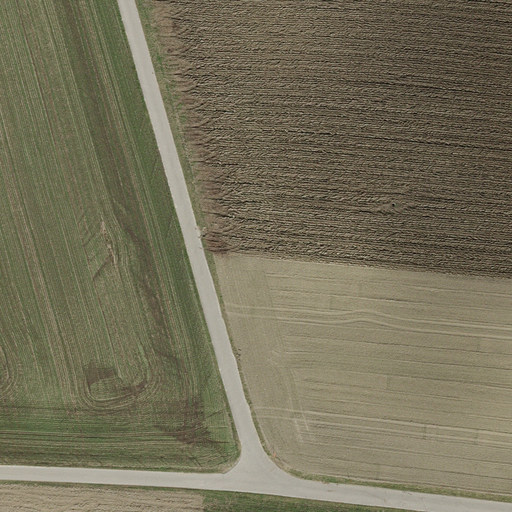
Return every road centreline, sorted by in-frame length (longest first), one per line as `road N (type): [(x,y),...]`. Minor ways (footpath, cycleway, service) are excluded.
road 1 (track): [(126,0),(261,483)]
road 2 (track): [(0,471),(261,483)]
road 3 (track): [(261,483),(511,511)]
